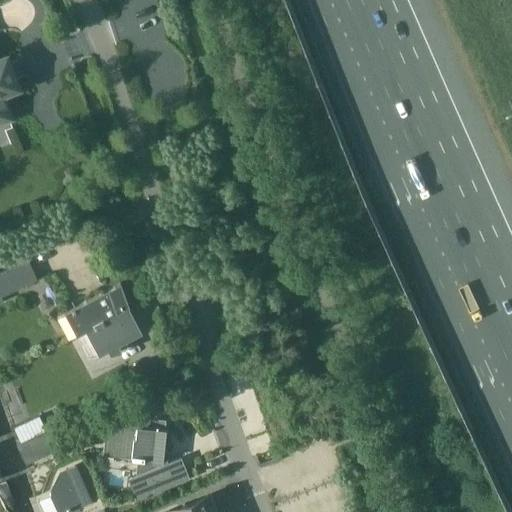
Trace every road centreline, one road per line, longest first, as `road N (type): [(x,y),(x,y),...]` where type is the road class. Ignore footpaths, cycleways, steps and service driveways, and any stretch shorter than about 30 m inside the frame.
road 1 (tertiary): [(261,511),(82,0)]
road 2 (motorway): [(373,0),(511,305)]
